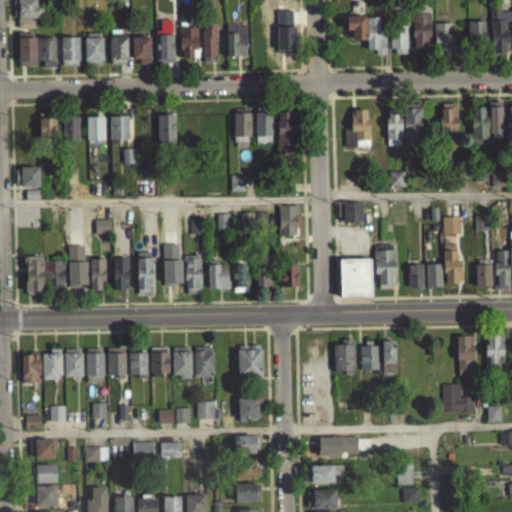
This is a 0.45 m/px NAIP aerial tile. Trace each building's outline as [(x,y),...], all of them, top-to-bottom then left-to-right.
[(44,16),(43,4),(37,5),(36,0),(14,0),(15,14),(19,14),(19,17),(44,16)] [(491,8),(501,8),(501,10),(511,10),(511,26),(510,26),(510,49),(506,50),(506,52),(494,52),(493,44),(491,44),(491,8)] [(366,39),(366,15),(347,15),(347,29),(349,29),(349,36),(353,36),(353,39),(366,39)] [(161,18),(172,18),(172,29),(174,29),(175,57),(173,57),(173,61),(158,62),(158,57),(157,57),(156,30),(161,30),(161,18)] [(428,20),(410,21),(411,55),(429,55),(428,20)] [(435,22),(453,21),(454,42),(455,42),(456,52),(439,53),(439,44),(436,44),(435,22)] [(180,26),(198,26),(198,49),(193,49),(193,57),(183,57),(183,49),(180,49),(180,26)] [(202,27),(217,26),(218,61),(205,61),(205,57),(203,57),(202,27)] [(390,61),(405,61),(405,27),(389,27),(390,61)] [(484,52),(484,28),(466,28),(466,52),(484,52)] [(244,31),(224,31),(225,63),(245,63),(244,31)] [(55,36),(55,67),(44,67),(44,60),(38,60),(38,37),(55,36)] [(62,37),(79,36),(79,65),(63,65),(62,37)] [(84,37),(103,36),(103,59),(103,64),(87,65),(86,60),(85,60),(84,37)] [(110,36),(127,36),(128,59),(126,59),(126,63),(112,63),(112,59),(110,59),(110,36)] [(132,36),(150,36),(151,63),(140,63),(140,58),(132,58),(132,36)] [(16,45),(17,73),(35,73),(34,44),(16,45)] [(490,101),(490,133),(503,133),(503,101),(490,101)] [(485,106),(474,106),(474,116),(472,116),(472,138),(473,138),(473,143),(487,143),(487,138),(489,138),(489,115),(485,115),(485,106)] [(437,111),(438,153),(456,152),(455,110),(437,111)] [(385,153),(400,152),(399,115),(384,116),(385,153)] [(419,115),(402,116),(403,153),(420,152),(419,115)] [(256,150),(270,150),(270,117),(255,117),(256,150)] [(342,136),(343,154),(368,154),(367,117),(349,117),(349,136),(342,136)] [(249,145),(248,118),(232,118),(232,154),(245,154),(245,145),(249,145)] [(276,160),(292,159),(291,118),(275,119),(276,160)] [(174,150),(173,121),(155,121),(155,151),(174,150)] [(54,122),(37,122),(37,144),(53,145),(54,122)] [(103,123),(84,124),(85,147),(103,147),(103,123)] [(108,147),(127,146),(126,123),(108,123),(108,147)] [(77,124),(60,125),(61,148),(78,148),(77,124)] [(37,173),(19,174),(19,194),(38,193),(37,173)] [(387,179),(388,194),(403,193),(403,178),(387,179)] [(243,199),(243,183),(229,183),(229,198),(243,199)] [(344,215),(338,215),(338,202),(363,202),(363,222),(344,222),(344,215)] [(360,210),(338,211),(338,230),(360,230),(360,210)] [(295,243),(296,213),(277,213),(277,243),(295,243)] [(264,220),(239,220),(238,233),(263,233),(264,220)] [(487,237),(486,223),(472,224),(473,237),(487,237)] [(440,224),(440,241),(458,241),(458,224),(440,224)] [(188,241),(200,241),(200,225),(188,226),(188,241)] [(108,240),(108,227),(93,227),(93,241),(108,240)] [(460,266),(454,266),(454,251),(442,251),(441,291),(459,291),(460,266)] [(42,294),(42,291),(43,291),(42,256),(27,256),(27,257),(24,257),(24,267),(26,267),(27,282),(25,282),(26,291),(27,291),(27,294),(42,294)] [(371,258),(372,281),(377,281),(377,295),(393,295),(392,258),(371,258)] [(492,258),(493,296),(507,296),(506,258),(492,258)] [(135,302),(150,302),(150,259),(134,259),(135,302)] [(198,262),(182,262),(183,296),(199,296),(198,262)] [(111,265),(111,296),(127,296),(126,265),(111,265)] [(258,265),(270,265),(270,286),(258,286),(258,265)] [(368,265),(337,266),(338,303),(369,303),(368,265)] [(103,266),(87,266),(88,298),(104,297),(103,266)] [(474,294),(489,294),(488,266),(474,266),(474,294)] [(226,271),(205,272),(206,296),(226,296),(226,271)] [(247,271),(230,271),(231,295),(247,295),(247,271)] [(296,294),(297,271),(279,271),(278,294),(296,294)] [(421,295),(421,271),(406,272),(407,295),(421,295)] [(424,294),(439,294),(439,271),(423,271),(424,294)] [(255,295),(269,295),(268,276),(254,277),(255,295)] [(469,374),(468,368),(471,368),(471,364),(473,364),(473,358),(473,335),(457,335),(457,374),(469,374)] [(485,371),(501,370),(500,341),(484,342),(485,371)] [(173,350),(173,345),(191,345),(191,349),(192,349),(192,377),(182,377),(182,373),(173,373),(173,350)] [(194,375),(194,349),(196,349),(196,345),(212,345),(212,350),(213,350),(214,374),(194,375)] [(152,346),(168,346),(168,350),(169,350),(170,371),(162,371),(162,375),(154,375),(154,372),(152,372),(151,351),(152,351),(152,346)] [(42,354),(50,353),(50,347),(61,347),(62,374),(58,374),(58,378),(42,379),(42,354)] [(66,348),(66,353),(64,353),(64,376),(82,376),(82,352),(81,352),(81,348),(66,348)] [(351,348),(331,348),(332,378),(340,378),(340,384),(352,384),(351,348)] [(393,370),(393,348),(379,348),(380,370),(393,370)] [(375,377),(375,351),(358,351),(358,377),(375,377)] [(261,385),(260,352),(235,353),(235,385),(261,385)] [(101,355),(83,356),(84,390),(101,390),(101,355)] [(123,384),(123,355),(105,355),(105,384),(123,384)] [(145,359),(126,360),(127,382),(145,382),(145,359)] [(37,390),(38,362),(20,362),(20,390),(37,390)] [(380,379),(394,380),(394,371),(380,371),(380,379)] [(460,382),(442,382),(442,410),(473,410),(473,396),(460,396),(460,382)] [(197,400),(214,399),(214,416),(197,417),(197,400)] [(50,405),(64,404),(65,419),(50,420),(50,405)] [(236,405),(237,428),(256,427),(256,404),(236,405)] [(176,406),(190,406),(190,421),(176,421),(176,406)] [(158,407),(173,407),(174,421),(159,421),(158,407)] [(212,408),(194,409),(195,426),(212,425),(212,408)] [(89,410),(90,425),(104,425),(104,410),(89,410)] [(47,428),(62,428),(63,413),(48,413),(47,428)] [(499,429),(499,413),(485,413),(485,430),(499,429)] [(188,430),(187,415),(173,415),(174,430),(188,430)] [(155,416),(156,430),(171,430),(171,416),(155,416)] [(38,422),(23,422),(23,437),(39,437),(38,422)] [(57,451),(56,439),(35,439),(35,441),(30,441),(30,453),(35,453),(35,458),(54,458),(54,451),(57,451)] [(231,461),(258,460),(258,442),(230,443),(231,461)] [(66,447),(76,447),(77,459),(67,460),(66,447)] [(130,449),(131,465),(151,465),(151,449),(130,449)] [(178,465),(179,450),(158,449),(158,464),(178,465)] [(82,469),(97,469),(97,453),(82,454),(82,469)] [(254,485),(253,466),(232,467),(233,486),(254,485)] [(396,491),(410,491),(410,469),(395,469),(396,491)] [(511,471),(499,471),(499,483),(511,483),(511,471)] [(54,472),(33,472),(34,490),(54,490),(54,472)] [(332,490),(331,472),(303,473),(303,490),(332,490)] [(31,488),(35,488),(35,487),(54,487),(55,505),(36,506),(36,502),(31,502),(31,488)] [(307,507),(313,507),(313,509),(336,508),(336,489),(313,490),(313,492),(307,492),(307,507)] [(233,508),(258,508),(258,491),(233,491),(233,508)] [(416,494),(400,495),(400,509),(416,509),(416,494)] [(84,506),(84,511),(104,511),(104,495),(89,495),(89,506),(84,506)] [(203,511),(203,502),(183,502),(183,511),(203,511)]
